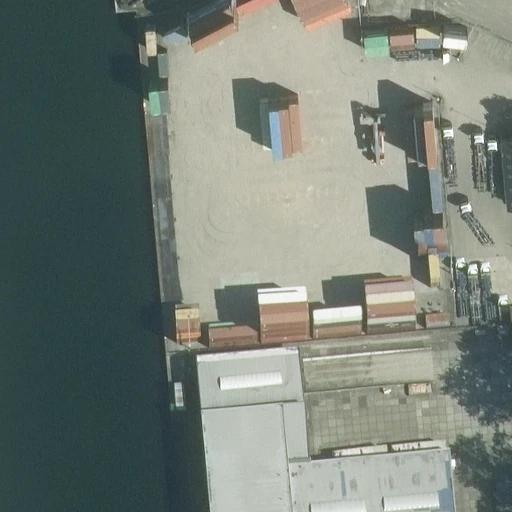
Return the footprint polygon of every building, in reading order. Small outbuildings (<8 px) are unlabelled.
[(163,28),(163,50),(212,50),(212,27),(163,28)] [(275,95),(276,143),(297,142),(296,94),(275,95)] [(511,204),(511,138),(503,139),(509,205),(511,204)] [(291,201),(262,202),(263,224),(293,222),(291,201)] [(203,315),(203,345),(252,344),(251,314),(203,315)] [(277,339),(306,338),(305,320),(276,320),(277,339)] [(196,367),(200,411),(201,427),(209,511),(454,511),(450,471),(454,470),(454,463),(450,463),(449,460),(310,473),(299,357),(196,367)]
